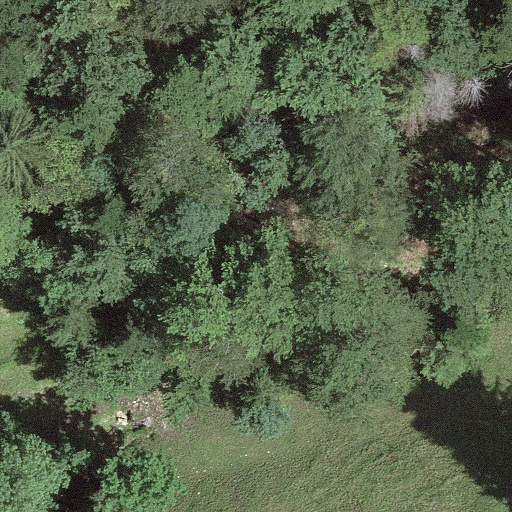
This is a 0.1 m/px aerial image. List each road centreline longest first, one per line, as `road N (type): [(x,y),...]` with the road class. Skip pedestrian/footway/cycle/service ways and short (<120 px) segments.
road 1 (track): [(0,355),(162,261),(511,104)]
road 2 (track): [(0,434),(110,396),(219,420),(310,419),(423,390),(511,339)]
road 3 (track): [(0,264),(162,261)]
